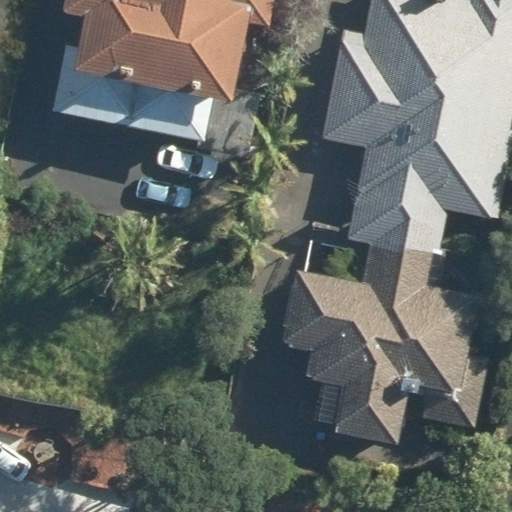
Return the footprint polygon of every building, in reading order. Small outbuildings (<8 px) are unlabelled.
[(0,0),(0,74),(12,7),(0,4),(0,0)] [(69,52),(59,105),(217,133),(214,149),(250,155),(261,90),(248,88),(260,19),(277,22),(280,0),(77,0),(94,3),(85,54),(69,52)] [(453,208),(508,216),(511,187),(511,0),(376,0),(372,30),(348,27),(332,138),(366,143),(353,235),(375,238),(447,248),(453,208)] [(25,177),(7,278),(111,297),(130,196),(25,177)] [(443,278),(447,248),(375,238),(370,272),(301,262),(290,336),(317,340),(313,373),(326,375),(321,408),(342,411),(341,423),(405,433),(412,388),(429,391),(426,410),(482,418),(488,372),(477,370),(489,285),(443,278)] [(180,511),(147,499),(141,511),(180,511)]
